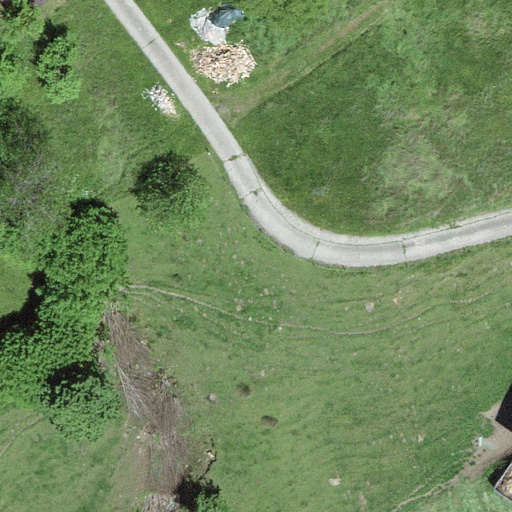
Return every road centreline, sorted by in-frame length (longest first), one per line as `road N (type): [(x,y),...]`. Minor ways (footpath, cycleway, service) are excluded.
road 1 (track): [(511,232),(364,255),(309,242),(259,202),(228,146)]
road 2 (track): [(391,0),(228,146)]
road 3 (track): [(228,146),(124,0)]
